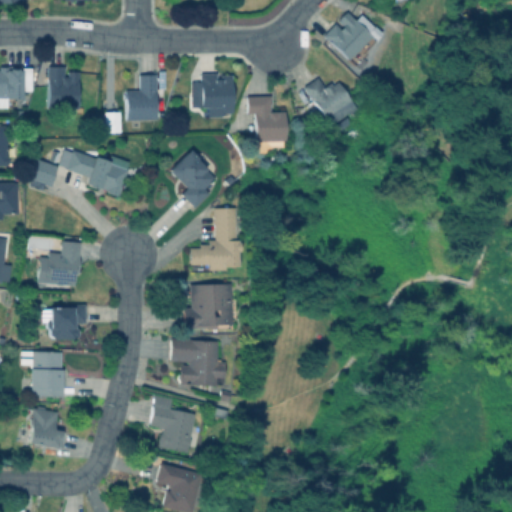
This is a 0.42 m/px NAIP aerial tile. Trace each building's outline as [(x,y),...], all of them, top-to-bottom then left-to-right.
[(343,8),(352,17),(358,11),(370,23),(365,29),(368,33),(367,34),(371,38),(360,51),(363,53),(353,63),(320,32),(331,20),(337,26),(340,23),(335,17),(343,8)] [(15,67),(18,67),(18,65),(28,65),(28,87),(19,87),(19,95),(13,95),(13,104),(3,104),(4,104),(0,104),(0,63),(4,63),(4,65),(15,65),(15,67)] [(61,74),(64,74),(64,69),(67,69),(69,67),(72,67),(73,69),(75,69),(75,98),(76,98),(76,102),(75,102),(75,105),(44,105),(44,64),(61,64),(61,74)] [(213,70),(213,76),(218,76),(218,72),(229,72),(230,110),(221,110),(221,113),(205,114),(204,104),(188,105),(188,79),(197,79),(197,71),(213,70)] [(152,72),(153,116),(123,117),(122,96),(121,96),(121,92),(122,92),(122,88),(136,87),(136,72),(152,72)] [(314,75),(321,84),(327,80),(329,83),(335,79),(354,105),(343,113),(342,112),(327,122),(300,85),(314,75)] [(267,93),(268,109),(282,108),(282,112),(284,112),(284,116),(283,116),(283,144),(267,145),(263,151),(253,151),(252,111),(244,111),(244,93),(267,93)] [(21,108),(21,115),(10,115),(10,107),(21,108)] [(117,129),(102,130),(101,109),(116,109),(117,129)] [(117,180),(120,181),(116,192),(113,191),(113,192),(103,187),(96,184),(92,183),(91,185),(86,183),(86,181),(82,180),(85,174),(55,162),(61,146),(68,150),(70,147),(91,155),(93,153),(105,158),(107,152),(126,159),(117,180)] [(204,167),(212,175),(201,186),(206,191),(191,205),(178,191),(184,185),(173,174),(169,169),(169,167),(167,166),(188,146),(195,154),(195,155),(204,166),(204,167)] [(22,177),(30,156),(54,166),(46,186),(22,177)] [(0,180),(14,180),(14,211),(0,211),(0,180)] [(231,204),(232,237),(234,236),(234,239),(237,239),(237,248),(235,248),(235,264),(222,264),(222,267),(186,268),(186,245),(196,245),(196,242),(205,241),(205,237),(212,237),(211,205),(231,204)] [(0,261),(8,262),(5,279),(0,278),(0,235),(3,236),(0,254),(0,261)] [(77,240),(74,271),(71,271),(70,283),(33,280),(35,254),(44,255),(44,249),(57,250),(58,238),(77,240)] [(228,281),(228,297),(232,297),(232,313),(231,313),(231,318),(229,320),(229,326),(203,327),(203,325),(180,326),(180,305),(187,305),(187,294),(182,294),(181,285),(186,285),(186,282),(228,281)] [(82,302),(82,320),(71,320),(71,323),(72,323),(72,325),(73,325),(75,327),(75,333),(73,335),(72,335),(72,336),(50,336),(46,332),(47,326),(43,326),(43,319),(38,319),(39,309),(40,307),(47,307),(47,304),(63,305),(63,302),(82,302)] [(223,360),(222,375),(220,374),(219,382),(213,382),(212,383),(176,381),(176,378),(175,376),(175,372),(176,371),(177,362),(185,363),(185,359),(166,358),(168,336),(215,338),(214,360),(223,360)] [(58,350),(58,367),(59,367),(59,374),(61,374),(61,394),(28,393),(28,386),(27,386),(27,366),(29,366),(29,362),(18,362),(18,349),(58,350)] [(228,390),(226,400),(216,397),(218,388),(228,390)] [(186,443),(184,450),(155,444),(155,442),(155,439),(156,434),(157,431),(159,430),(160,426),(145,423),(151,392),(168,396),(166,406),(192,411),(187,436),(188,438),(187,442),(186,443)] [(43,405),(43,407),(55,409),(52,427),(60,428),(59,429),(62,430),(59,446),(26,441),(28,424),(26,422),(27,417),(29,416),(31,405),(36,406),(36,404),(43,405)] [(224,408),(222,418),(208,414),(210,404),(224,408)] [(194,486),(200,488),(196,506),(190,504),(188,511),(158,504),(162,488),(163,488),(165,482),(152,479),(157,461),(198,472),(194,486)]
